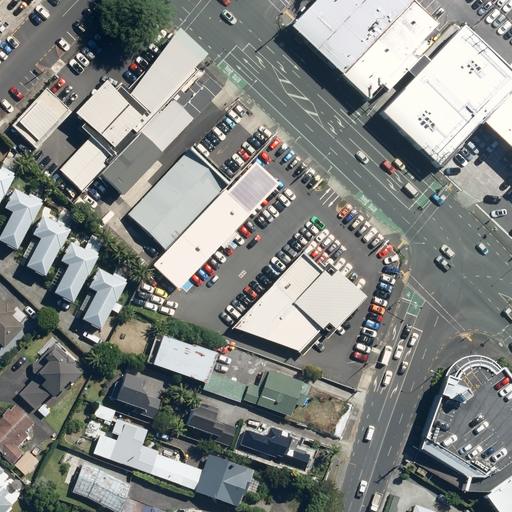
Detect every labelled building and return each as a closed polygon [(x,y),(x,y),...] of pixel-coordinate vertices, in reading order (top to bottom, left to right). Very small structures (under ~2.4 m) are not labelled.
[(443,18),(423,0),(321,0),(294,29),(369,98),(383,83),(388,87),(433,38),(428,34),(443,18)] [(506,63),(455,16),(378,99),(429,146),(506,63)] [(142,104),(194,49),(164,20),(119,84),(142,104)] [(511,66),(464,119),(511,162),(511,66)] [(133,107),(95,73),(68,102),(105,136),(133,107)] [(185,109),(161,87),(90,163),(114,185),(185,109)] [(72,112),(47,88),(12,125),(37,149),(72,112)] [(100,149),(79,130),(54,157),(74,177),(100,149)] [(229,184),(190,148),(127,215),(166,251),(229,184)] [(0,210),(18,175),(0,165),(0,210)] [(46,201),(18,187),(8,207),(15,210),(1,238),(23,248),(46,201)] [(46,214),(37,233),(45,237),(30,267),(51,277),(75,228),(46,214)] [(89,248),(76,241),(65,260),(74,264),(59,291),(77,301),(103,252),(90,246),(89,248)] [(305,253),(236,328),(302,352),(329,323),(337,330),(367,298),(333,267),(327,273),(305,253)] [(180,271),(171,261),(156,276),(164,285),(180,271)] [(117,275),(103,267),(93,287),(100,291),(93,302),(87,299),(82,308),(89,311),(86,316),(105,327),(132,280),(119,272),(117,275)] [(161,293),(141,283),(130,306),(149,316),(161,293)] [(251,308),(236,293),(219,310),(234,325),(251,308)] [(10,304),(0,294),(0,339),(8,347),(28,326),(15,314),(19,311),(11,303),(10,304)] [(160,329),(148,361),(156,364),(157,363),(208,382),(220,350),(160,329)] [(42,356),(35,363),(35,371),(39,375),(20,394),(36,410),(53,393),(56,397),(73,381),(75,383),(89,370),(55,336),(39,352),(42,356)] [(491,489),(511,473),(511,366),(508,362),(504,366),(496,359),(484,354),(471,354),(459,360),(450,369),(444,392),(440,391),(437,393),(423,434),(428,435),(424,444),(471,474),(467,480),(463,488),(491,489)] [(306,407),(314,385),(268,367),(260,386),(251,383),(245,397),(294,416),(298,404),(306,407)] [(134,411),(156,420),(169,388),(124,369),(111,399),(135,409),(134,411)] [(248,385),(215,371),(211,382),(210,383),(208,389),(241,403),(248,385)] [(220,420),(224,408),(198,399),(188,425),(235,442),(240,428),(220,420)] [(117,410),(101,403),(96,415),(112,422),(117,410)] [(21,446),(32,434),(28,431),(37,421),(18,404),(0,422),(0,450),(14,463),(26,450),(21,446)] [(121,434),(119,439),(102,432),(94,453),(197,490),(204,469),(160,453),(161,450),(145,445),(151,429),(120,418),(115,432),(121,434)] [(287,459),(296,435),(274,427),(270,436),(248,428),(243,443),(287,459)] [(313,454),(296,448),(291,462),(308,467),(313,454)] [(41,460),(29,450),(16,465),(28,475),(41,460)] [(257,470),(210,453),(204,469),(197,490),(243,506),(257,470)] [(0,511),(5,511),(19,498),(6,486),(2,491),(0,489),(0,482),(2,480),(0,478),(0,475),(7,468),(0,461),(0,511)] [(129,495),(135,482),(85,461),(72,491),(121,511),(123,510),(129,495)] [(511,511),(511,476),(492,491),(508,511),(511,511)] [(127,511),(150,511),(153,505),(129,495),(123,510),(127,511)]
